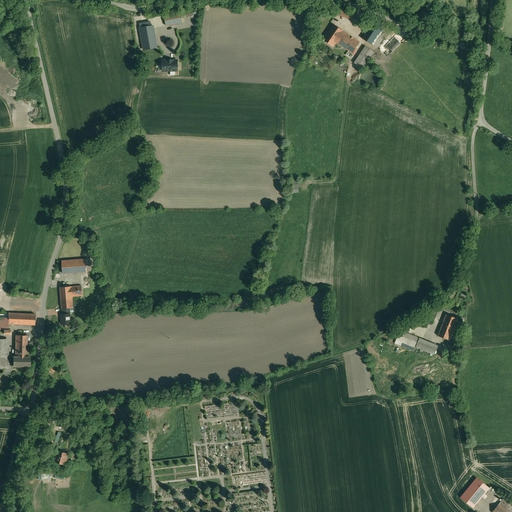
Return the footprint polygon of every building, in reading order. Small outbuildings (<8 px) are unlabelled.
[(180,13),(164,16),(166,26),(182,22),(180,13)] [(373,21),(362,38),(372,44),(383,28),(373,21)] [(343,31),(333,24),(330,30),(333,32),(332,35),(345,43),(342,47),(352,53),(360,42),(343,31)] [(153,26),(141,28),(144,50),(156,48),(153,26)] [(383,28),(372,44),(377,48),(388,31),(383,28)] [(345,43),(332,35),(333,32),(330,30),(323,39),(333,46),(336,42),(342,47),(345,43)] [(394,37),(389,47),(395,49),(400,39),(394,37)] [(320,42),(313,39),(311,43),(317,47),(320,42)] [(374,52),(365,46),(360,54),(368,60),(374,52)] [(368,60),(360,54),(354,63),(362,69),(368,60)] [(171,75),(175,75),(175,71),(180,71),(180,59),(163,59),(164,72),(171,71),(171,75)] [(86,259),(62,261),(63,273),(87,272),(86,259)] [(81,286),(71,287),(71,286),(60,287),(61,295),(65,295),(65,296),(72,295),(72,296),(82,296),(81,286)] [(72,295),(65,296),(65,295),(61,295),(62,308),(70,308),(73,307),(72,296),(72,295)] [(35,314),(8,313),(8,317),(8,324),(35,325),(35,314)] [(62,314),(61,314),(62,325),(70,324),(69,314),(69,313),(62,314)] [(457,318),(446,314),(441,328),(445,330),(446,328),(453,330),(457,318)] [(8,317),(0,316),(0,329),(4,330),(4,334),(10,334),(10,326),(8,326),(8,324),(8,317)] [(445,330),(441,328),(438,335),(449,340),(453,330),(446,328),(445,330)] [(419,338),(400,330),(395,343),(414,351),(416,346),(419,338)] [(27,335),(15,335),(15,356),(13,356),(13,366),(29,366),(29,356),(27,356),(27,335)] [(438,346),(419,338),(416,346),(434,354),(438,346)] [(74,437),(62,433),(57,450),(69,453),(74,437)] [(69,453),(57,450),(54,461),(66,465),(69,453)] [(477,478),(461,495),(473,506),(489,489),(477,478)] [(511,511),(511,506),(503,499),(492,511),(511,511)]
